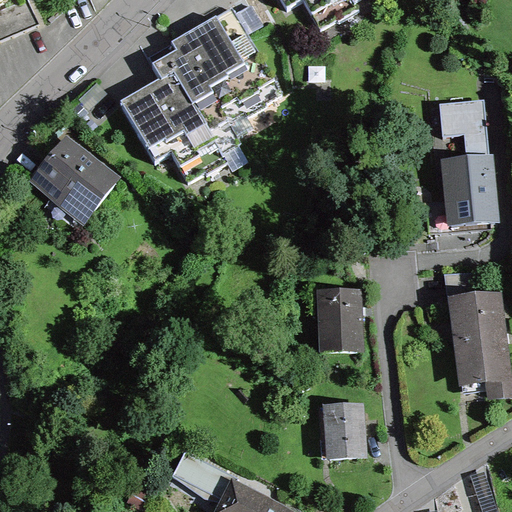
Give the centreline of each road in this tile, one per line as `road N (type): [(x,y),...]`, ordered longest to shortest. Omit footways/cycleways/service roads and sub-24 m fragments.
road 1 (residential): [(401,493),(377,268)]
road 2 (residential): [(0,132),(130,0)]
road 3 (residential): [(511,428),(401,493)]
